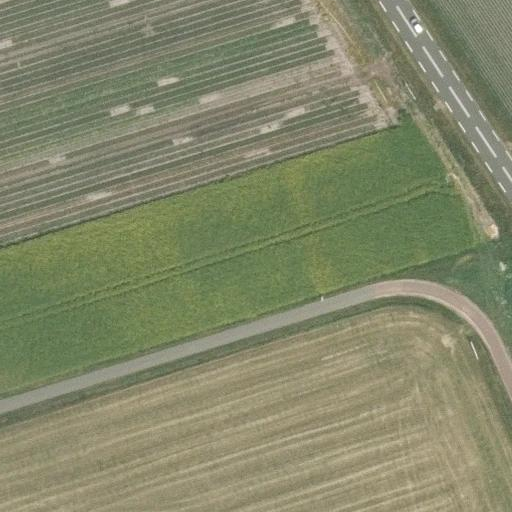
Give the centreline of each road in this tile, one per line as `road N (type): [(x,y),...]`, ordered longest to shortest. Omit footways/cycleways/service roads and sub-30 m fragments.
road 1 (unclassified): [(0,407),(385,288),(419,286),(479,321),(511,388)]
road 2 (primary): [(511,180),(393,0)]
